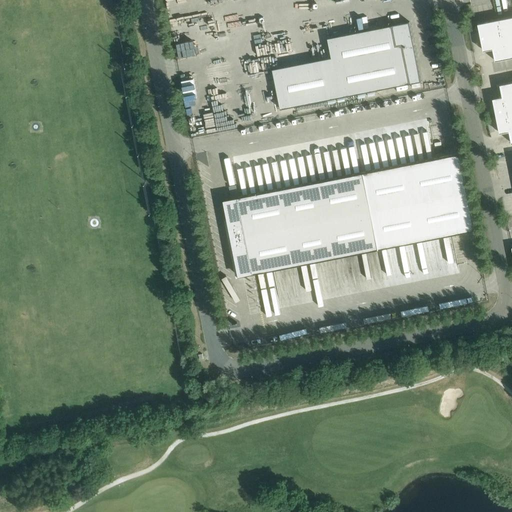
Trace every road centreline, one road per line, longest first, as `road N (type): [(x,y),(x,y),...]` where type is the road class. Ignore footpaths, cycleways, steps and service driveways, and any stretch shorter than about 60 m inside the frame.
road 1 (unclassified): [(140,0),(214,375),(503,316),(446,0)]
road 2 (unknown): [(170,150),(329,118),(373,120),(398,146),(414,225),(411,286),(398,299),(209,350)]
road 3 (track): [(66,511),(154,465),(186,437),(461,369),(491,376),(511,393)]
road 4 (unknown): [(415,0),(279,16)]
